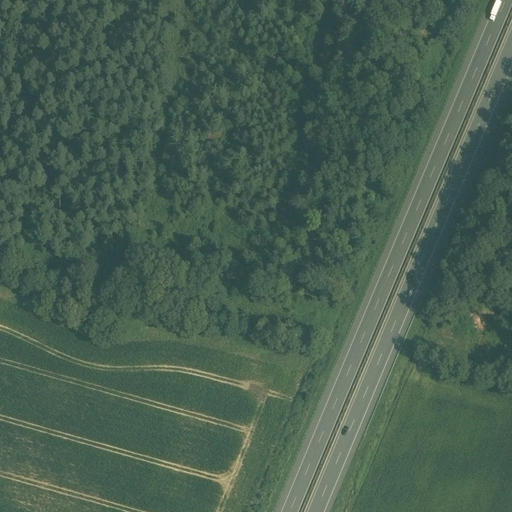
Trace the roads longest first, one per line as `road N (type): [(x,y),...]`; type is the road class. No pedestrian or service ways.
road 1 (motorway): [(499,0),(284,511)]
road 2 (motorway): [(320,511),(511,53)]
